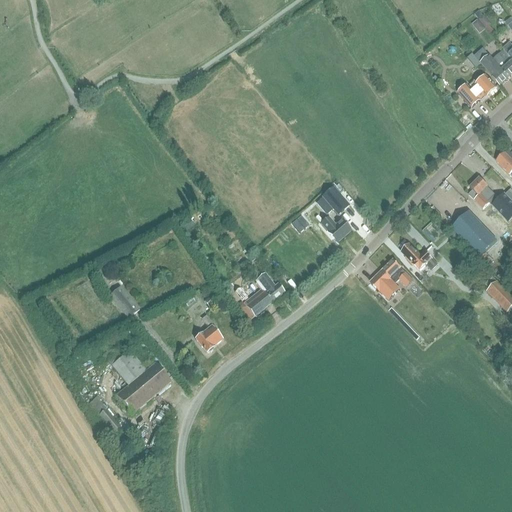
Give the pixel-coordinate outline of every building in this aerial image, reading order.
[(479,13),(475,16),(478,21),(483,17),(479,13)] [(503,50),(504,51),(511,60),(511,46),(510,44),(503,50)] [(501,87),(511,76),(511,60),(504,51),(493,61),(490,57),(481,64),(484,68),(485,68),(501,87)] [(473,55),(468,59),(472,64),(477,60),(473,55)] [(468,86),(458,94),(472,110),(481,102),(480,101),(485,97),(487,99),(497,90),(487,77),(480,83),(476,87),(471,91),(468,86)] [(511,160),(505,154),(497,163),(511,178),(511,160)] [(495,196),(488,188),(480,179),(470,189),(473,192),(469,196),(483,211),(490,204),(489,203),(495,196)] [(323,199),(316,204),(326,216),(332,211),(338,217),(349,207),(334,188),(322,198),(323,199)] [(495,196),(489,203),(490,204),(509,224),(511,220),(511,202),(506,196),(505,195),(500,200),(495,196)] [(469,213),(452,230),(455,233),(460,238),(480,259),(486,253),(497,243),(469,213)] [(301,218),(292,225),(300,235),(309,227),(301,218)] [(337,244),(351,231),(342,221),(337,226),(329,218),(321,225),(337,244)] [(190,221),(182,226),(187,233),(195,228),(190,221)] [(449,238),(455,244),(460,238),(455,233),(449,238)] [(410,245),(401,253),(406,258),(405,259),(412,266),(413,266),(419,272),(426,266),(432,272),(438,266),(426,253),(421,257),(410,245)] [(486,253),(480,259),(487,267),(494,261),(486,253)] [(382,272),(371,283),(389,302),(401,290),(396,285),(400,281),(407,289),(414,282),(406,274),(401,269),(393,261),(382,272)] [(498,274),(503,270),(494,261),(490,265),(498,274)] [(275,288),(265,275),(256,283),(262,291),(244,305),(249,311),(255,318),(285,294),(278,286),(275,288)] [(451,282),(440,288),(447,299),(458,292),(451,282)] [(511,298),(498,283),(487,293),(507,314),(511,309),(511,298)] [(109,297),(128,320),(139,311),(120,288),(109,297)] [(234,293),(241,303),(248,298),(241,288),(234,293)] [(411,289),(406,294),(413,300),(417,296),(411,289)] [(209,308),(217,301),(212,295),(204,303),(209,308)] [(247,324),(255,318),(249,311),(244,305),(236,311),(247,324)] [(213,349),(214,348),(223,341),(212,328),(214,326),(206,317),(202,320),(209,329),(195,341),(206,355),(207,354),(210,354),(213,352),(213,349)] [(132,416),(171,383),(156,365),(147,372),(130,352),(126,356),(122,351),(108,363),(128,387),(116,397),(132,416)] [(123,431),(106,411),(106,410),(97,399),(85,408),(95,420),(113,440),(123,431)]
